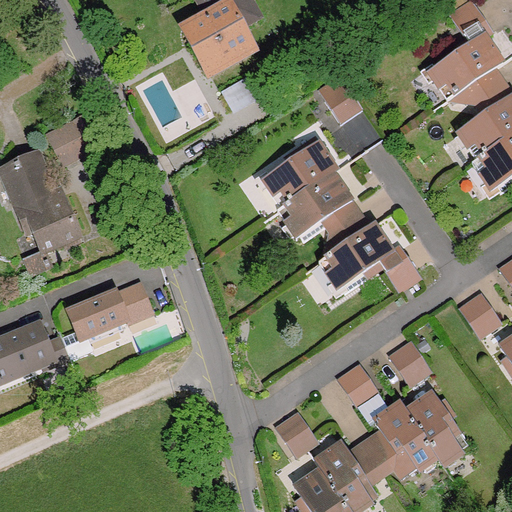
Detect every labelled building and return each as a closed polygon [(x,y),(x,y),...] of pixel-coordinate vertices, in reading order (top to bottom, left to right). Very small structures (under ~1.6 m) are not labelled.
[(212,22),(189,35),(215,83),(261,58),(245,29),(263,19),(252,0),(203,0),(201,1),(212,22)] [(505,66),(485,37),(491,34),(472,4),(451,17),(470,43),(455,54),(429,73),(438,88),(451,104),(474,108),(479,120),(453,137),(467,154),(471,151),(484,172),(477,177),(489,196),(511,180),(511,93),(497,72),(505,66)] [(237,111),(259,101),(249,79),(227,89),(237,111)] [(361,112),(341,80),(321,93),(341,125),(354,117),(361,112)] [(97,151),(80,120),(48,137),(65,168),(97,151)] [(397,296),(420,281),(401,254),(396,258),(372,224),(366,229),(332,180),(337,177),(317,148),(258,189),(270,207),(280,200),(290,215),(279,223),(294,245),(319,228),(326,237),(325,258),(315,264),(335,294),(363,275),(369,284),(383,275),(397,296)] [(53,194),(36,154),(0,168),(0,176),(19,222),(25,220),(41,258),(83,241),(62,190),(53,194)] [(511,264),(501,273),(511,289),(511,264)] [(153,314),(141,285),(117,294),(116,291),(72,309),(82,332),(61,341),(63,347),(131,319),(132,322),(153,314)] [(501,325),(480,296),(461,310),(481,339),(501,325)] [(46,346),(38,326),(0,340),(0,384),(68,358),(63,347),(61,341),(46,346)] [(511,339),(498,349),(511,370),(511,339)] [(431,374),(412,345),(394,357),(412,386),(431,374)] [(391,411),(361,367),(340,381),(370,425),(373,422),(391,411)] [(453,420),(433,392),(407,411),(401,403),(391,411),(373,422),(381,434),(349,457),(339,444),(312,464),(318,472),(298,486),(313,511),(367,511),(383,501),(375,489),(395,474),(401,483),(416,472),(419,476),(437,463),(444,472),(466,456),(444,426),(453,420)] [(318,446),(297,416),(279,429),(299,459),(318,446)]
